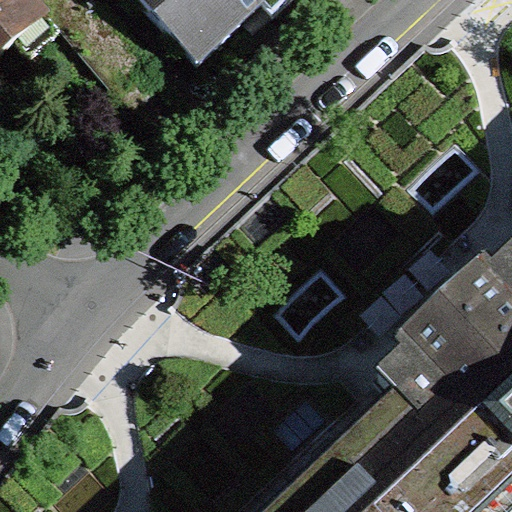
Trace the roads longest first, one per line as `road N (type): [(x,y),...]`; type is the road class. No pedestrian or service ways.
road 1 (residential): [(80,296),(400,0)]
road 2 (residential): [(0,401),(80,296)]
